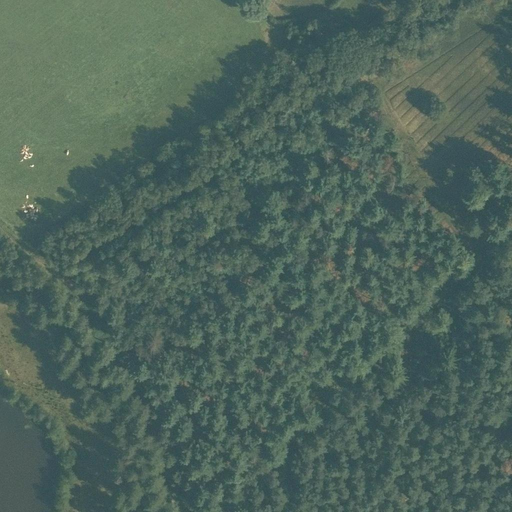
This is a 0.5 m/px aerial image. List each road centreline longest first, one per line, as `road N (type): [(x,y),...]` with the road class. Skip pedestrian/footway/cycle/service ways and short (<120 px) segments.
road 1 (unknown): [(511,234),(486,254),(456,255),(295,220),(247,219),(194,237),(141,227),(73,263),(30,247),(0,215)]
road 2 (track): [(30,255),(91,287),(150,413),(183,511)]
road 3 (track): [(388,511),(511,420)]
